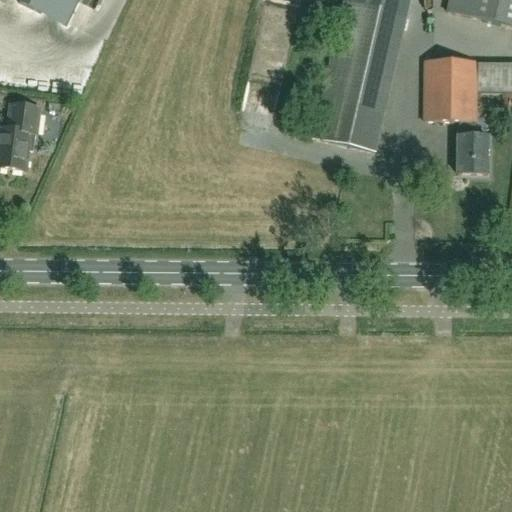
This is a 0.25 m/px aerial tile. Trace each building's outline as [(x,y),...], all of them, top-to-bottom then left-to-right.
[(6,0),(66,28),(79,0),(6,0)] [(343,0),(320,102),(382,117),(409,0),(343,0)] [(511,0),(450,0),(447,14),(511,29),(511,0)] [(71,32),(47,57),(55,65),(79,40),(71,32)] [(474,95),(475,66),(425,65),(424,124),(458,124),(457,177),(487,177),(488,140),(473,140),(474,95)] [(511,66),(475,66),(474,95),(504,95),(504,112),(511,112),(511,66)] [(373,157),(382,117),(320,102),(310,142),(373,157)] [(35,140),(38,112),(10,108),(7,132),(0,131),(0,171),(26,175),(31,140),(35,140)]
